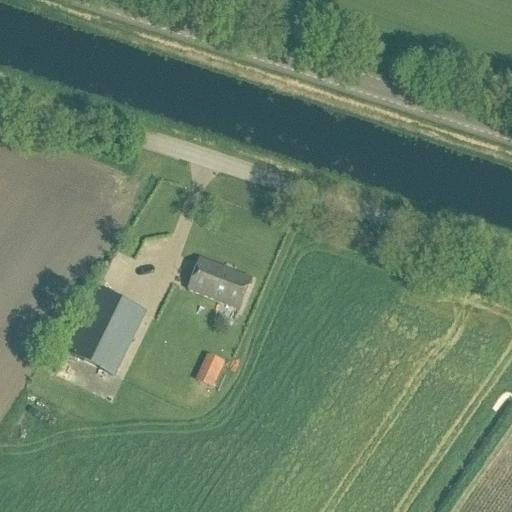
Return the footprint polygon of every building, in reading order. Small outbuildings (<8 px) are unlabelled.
[(317,225),(340,228),(342,216),(319,212),(317,225)] [(238,312),(249,282),(199,263),(188,293),(238,312)] [(95,294),(63,358),(111,382),(143,317),(95,294)] [(208,361),(195,386),(212,394),(225,369),(208,361)] [(0,403),(10,404),(12,385),(0,383),(0,403)]
